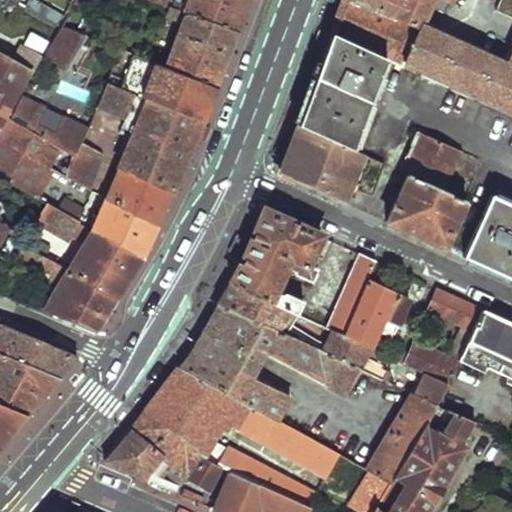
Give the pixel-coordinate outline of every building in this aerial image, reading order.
[(65,16),(35,0),(29,0),(26,7),(61,27),(65,16)] [(184,0),(182,5),(175,2),(172,8),(236,34),(245,9),(248,0),(184,0)] [(343,0),(331,32),(386,57),(388,58),(403,65),(405,60),(421,25),(432,0),(343,0)] [(181,31),(167,69),(216,88),(236,34),(172,8),(167,7),(161,23),(181,31)] [(421,25),(405,60),(511,108),(511,53),(507,65),(421,25)] [(63,29),(46,58),(70,68),(85,37),(63,29)] [(331,32),(315,75),(369,101),(371,102),(386,57),(331,32)] [(22,46),(12,63),(29,72),(32,74),(41,56),(22,46)] [(0,124),(29,72),(12,63),(0,55),(0,124)] [(121,89),(202,123),(216,88),(167,69),(134,56),(121,89)] [(315,75),(296,124),(351,149),(369,101),(315,75)] [(133,139),(95,221),(91,229),(142,257),(202,123),(121,89),(108,84),(98,106),(128,118),(121,134),(133,139)] [(75,155),(88,130),(21,96),(0,135),(0,176),(1,177),(35,195),(39,187),(39,186),(50,168),(63,175),(74,154),(75,155)] [(292,177),(342,200),(349,185),(363,154),(351,149),(296,124),(284,158),(292,177)] [(414,136),(402,163),(404,169),(403,172),(406,173),(443,189),(461,149),(423,132),(422,134),(414,136)] [(363,154),(349,185),(372,195),(386,164),(363,154)] [(406,173),(386,220),(387,220),(443,246),(464,198),(443,189),(406,173)] [(49,203),(79,222),(91,229),(95,221),(39,187),(35,195),(49,203)] [(466,259),(511,279),(511,204),(494,197),(466,259)] [(49,203),(37,223),(70,241),(79,222),(49,203)] [(245,254),(230,280),(289,308),(298,312),(303,299),(286,291),(281,293),(276,291),(288,264),(294,266),(294,272),(312,280),(318,266),(308,263),(321,234),(264,207),(245,254)] [(91,229),(55,292),(106,319),(142,257),(91,229)] [(243,237),(236,234),(228,251),(235,254),(243,237)] [(24,247),(45,258),(51,247),(30,235),(24,247)] [(24,247),(15,261),(40,274),(49,260),(45,258),(24,247)] [(357,250),(326,325),(335,329),(344,334),(367,279),(375,259),(357,250)] [(367,279),(344,334),(366,345),(375,325),(381,328),(386,315),(389,316),(398,294),(367,279)] [(218,300),(217,301),(278,329),(283,321),(289,308),(230,280),(218,300)] [(438,287),(430,307),(473,328),(482,307),(446,291),(438,287)] [(45,310),(95,332),(106,319),(55,292),(45,310)] [(179,364),(179,365),(280,421),(293,398),(240,370),(252,345),(346,395),(362,368),(299,339),(278,329),(217,301),(179,364)] [(471,335),(462,354),(511,377),(511,321),(482,307),(473,328),(471,335)] [(283,321),(278,329),(299,339),(303,331),(283,321)] [(0,352),(59,377),(76,357),(0,323),(0,352)] [(375,325),(366,345),(373,348),(381,328),(375,325)] [(303,331),(299,339),(362,368),(387,379),(391,372),(384,368),(386,366),(367,357),(373,348),(366,345),(344,334),(335,329),(328,343),(303,331)] [(452,331),(446,343),(457,348),(455,351),(462,354),(471,335),(463,332),(462,335),(452,331)] [(397,343),(391,356),(397,359),(428,374),(450,384),(460,360),(417,341),(414,351),(397,343)] [(0,405),(26,416),(59,377),(0,352),(0,405)] [(133,426),(132,426),(207,459),(228,415),(238,419),(233,427),(329,476),(341,455),(329,448),(280,421),(179,365),(133,426)] [(362,368),(346,395),(355,400),(365,382),(385,391),(390,381),(387,379),(362,368)] [(391,372),(387,379),(390,381),(402,386),(406,378),(391,372)] [(428,374),(419,394),(442,404),(442,403),(450,384),(428,374)] [(415,392),(369,471),(374,474),(393,484),(429,424),(442,404),(419,394),(415,392)] [(293,398),(280,421),(329,448),(339,429),(295,405),(297,400),(293,398)] [(0,405),(0,446),(6,439),(26,416),(0,405)] [(393,484),(376,511),(425,511),(466,445),(464,443),(478,421),(453,410),(449,415),(453,418),(444,433),(429,424),(393,484)] [(132,426),(106,458),(107,463),(154,483),(166,467),(160,463),(164,457),(170,462),(209,488),(220,465),(207,459),(132,426)] [(227,451),(220,465),(233,472),(306,504),(312,490),(227,451)] [(164,457),(160,463),(166,467),(170,462),(164,457)] [(233,472),(216,508),(224,511),(309,511),(312,507),(306,504),(233,472)] [(374,474),(350,511),(376,511),(393,484),(374,474)] [(185,490),(183,495),(204,503),(205,498),(185,490)]
